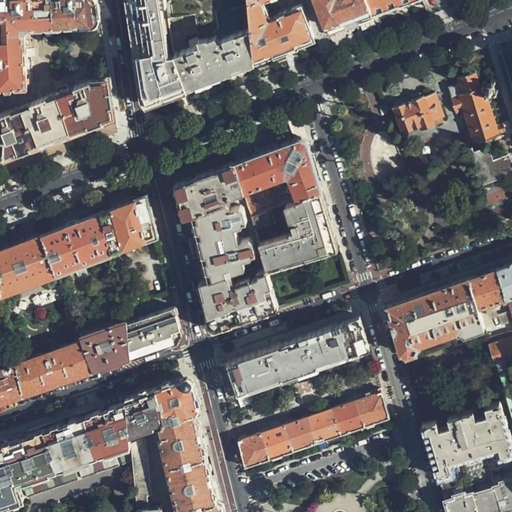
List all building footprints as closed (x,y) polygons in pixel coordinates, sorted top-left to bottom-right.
[(0,0),(0,18),(2,19),(4,37),(0,37),(0,86),(5,87),(7,89),(13,89),(14,85),(28,84),(27,67),(28,67),(28,58),(27,49),(25,49),(24,32),(25,31),(25,29),(26,29),(27,28),(28,28),(31,27),(46,26),(45,27),(63,27),(63,25),(73,24),(81,24),(81,25),(94,24),(100,18),(97,0),(0,0)] [(183,89),(175,52),(170,27),(171,25),(170,17),(196,11),(217,7),(249,2),(248,0),(127,0),(139,70),(142,91),(145,91),(146,102),(176,92),(183,89)] [(286,47),(315,35),(302,2),(279,11),(280,12),(277,13),(278,14),(271,17),(269,15),(263,0),(248,0),(249,2),(251,26),(254,58),(286,47)] [(315,0),(328,32),(349,24),(357,21),(363,38),(379,32),(373,15),(367,0),(315,0)] [(367,0),(373,15),(412,0),(367,0)] [(219,24),(217,7),(196,11),(198,37),(207,35),(208,37),(215,34),(212,29),(219,24)] [(199,43),(175,52),(183,89),(207,80),(241,67),(255,62),(254,58),(251,26),(218,38),(215,34),(208,37),(207,35),(198,37),(199,43)] [(497,122),(489,94),(496,91),(490,73),(476,77),(475,70),(457,75),(459,82),(449,85),(452,95),(450,96),(456,112),(465,110),(475,141),(501,133),(501,131),(507,130),(504,120),(497,122)] [(114,116),(108,77),(93,78),(32,101),(0,113),(0,138),(5,139),(5,156),(30,147),(65,134),(99,121),(114,116)] [(445,115),(435,91),(425,95),(424,94),(422,94),(421,91),(412,95),(413,99),(405,102),(403,98),(394,102),(395,105),(392,106),(403,132),(445,115)] [(294,138),(231,161),(242,191),(243,208),(244,207),(249,215),(262,211),(259,203),(255,201),(253,201),(250,194),(246,195),(244,190),(258,185),(264,203),(276,198),(269,180),(284,175),(286,176),(294,199),(323,188),(308,140),(306,141),(305,138),(304,137),(303,136),(302,136),(300,136),(299,137),(295,140),(294,138)] [(470,158),(480,186),(511,174),(511,168),(507,154),(492,160),(487,146),(468,153),(470,158)] [(208,170),(177,181),(185,216),(194,212),(207,207),(206,204),(242,191),(231,161),(208,170)] [(329,213),(323,188),(294,199),(282,203),(291,228),(287,230),(287,232),(257,243),(261,255),(265,267),(266,270),(335,246),(332,237),(336,236),(329,213)] [(158,236),(147,193),(123,202),(101,211),(111,253),(158,236)] [(207,207),(194,212),(202,246),(211,278),(229,272),(242,268),(244,265),(242,259),(249,256),(250,253),(254,252),(250,240),(240,235),(235,236),(232,226),(238,224),(240,221),(243,220),(239,206),(234,205),(226,208),(225,204),(220,203),(207,207)] [(262,211),(249,215),(247,216),(251,228),(269,222),(265,210),(262,211)] [(111,253),(101,211),(71,222),(42,233),(57,273),(111,253)] [(0,248),(0,285),(2,293),(2,294),(57,273),(42,233),(16,243),(0,248)] [(511,261),(499,266),(507,295),(511,294),(511,261)] [(485,271),(471,276),(479,305),(486,302),(490,313),(492,314),(496,313),(497,311),(494,300),(507,295),(499,266),(485,271)] [(245,317),(278,306),(272,288),(267,290),(265,286),(271,284),(266,270),(265,267),(255,270),(257,275),(249,278),(248,276),(232,282),(229,272),(211,278),(200,281),(211,324),(213,326),(217,327),(245,317)] [(388,305),(401,349),(406,354),(415,350),(419,342),(459,329),(466,333),(485,326),(479,305),(471,276),(429,291),(388,305)] [(128,322),(132,357),(156,349),(175,342),(182,331),(176,306),(128,322)] [(511,310),(511,309),(499,313),(502,323),(511,319),(511,310)] [(229,394),(370,346),(359,315),(320,328),(257,349),(220,362),(229,394)] [(83,339),(95,370),(115,363),(132,357),(128,322),(128,319),(81,336),(83,339)] [(0,402),(33,391),(95,370),(83,339),(80,340),(79,334),(74,336),(75,341),(59,346),(58,342),(43,346),(45,352),(6,365),(4,361),(0,362),(0,402)] [(511,334),(490,342),(495,362),(511,356),(511,334)] [(504,394),(506,399),(511,420),(511,356),(495,362),(500,378),(504,394)] [(482,383),(500,378),(495,362),(477,368),(480,378),(481,378),(482,383)] [(184,376),(155,386),(162,417),(161,419),(165,421),(173,419),(174,421),(181,419),(181,418),(197,415),(200,408),(198,398),(194,382),(184,376)] [(162,417),(155,386),(140,391),(126,396),(130,439),(145,437),(142,430),(155,426),(155,423),(160,422),(161,419),(162,417)] [(391,416),(382,388),(372,391),(373,393),(356,400),(355,397),(348,399),(349,402),(331,408),(330,406),(323,408),(324,410),(294,420),(293,418),(287,420),(288,423),(271,429),(270,426),(263,428),(264,431),(248,436),(247,434),(241,436),(242,438),(239,439),(243,453),(246,466),(369,424),(370,427),(376,424),(376,421),(391,416)] [(105,404),(84,411),(99,454),(131,443),(130,439),(126,396),(105,404)] [(511,441),(500,400),(479,406),(422,421),(430,446),(449,511),(493,511),(502,510),(511,507),(511,441)] [(64,418),(42,426),(57,468),(99,454),(84,411),(64,418)] [(169,468),(207,458),(201,430),(197,415),(181,418),(181,419),(174,421),(173,419),(165,421),(161,426),(164,437),(163,437),(162,437),(162,438),(161,438),(161,439),(169,468)] [(24,432),(3,439),(18,479),(19,480),(20,480),(21,480),(22,480),(23,480),(57,468),(42,426),(24,432)] [(145,437),(130,439),(131,443),(131,445),(133,461),(138,507),(150,507),(149,501),(154,500),(145,437)] [(18,479),(3,439),(0,439),(0,506),(5,505),(24,499),(20,484),(16,482),(18,479)] [(133,461),(131,445),(118,449),(118,452),(122,464),(133,461)] [(100,456),(104,471),(119,466),(114,451),(100,456)] [(104,471),(100,456),(79,463),(78,466),(82,478),(104,471)] [(213,480),(207,458),(169,468),(180,511),(226,511),(224,504),(218,502),(213,480)] [(72,466),(58,471),(63,485),(78,480),(72,466)] [(23,483),(28,497),(63,485),(58,471),(23,483)]
